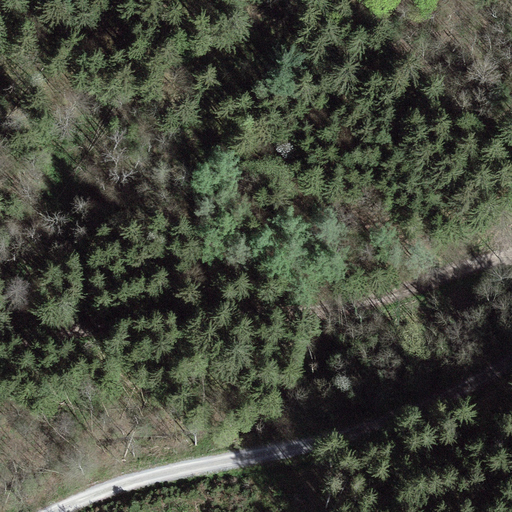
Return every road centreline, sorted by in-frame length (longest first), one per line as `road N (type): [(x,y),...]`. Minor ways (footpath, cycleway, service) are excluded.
road 1 (track): [(511,259),(340,308),(96,326),(21,337),(0,349)]
road 2 (track): [(51,511),(118,485),(418,412),(511,358)]
